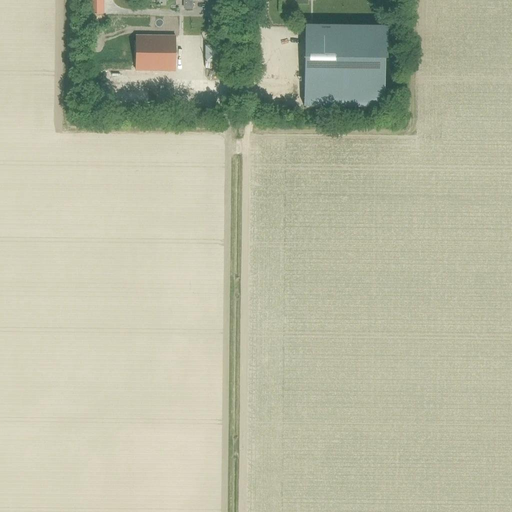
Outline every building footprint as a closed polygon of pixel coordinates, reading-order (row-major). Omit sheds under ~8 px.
[(89,0),(89,14),(102,14),(101,0),(89,0)] [(384,107),(384,58),(386,58),(387,26),(304,25),(303,106),(384,107)] [(175,71),(175,36),(136,36),(135,70),(175,71)] [(205,46),(205,68),(228,69),(228,46),(205,46)] [(286,57),(294,57),(294,48),(286,48),(286,57)]
